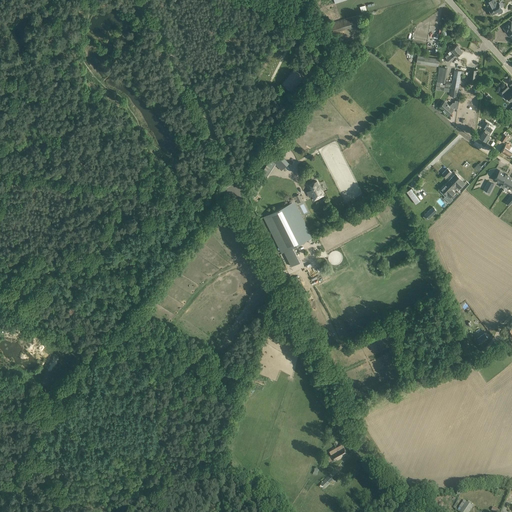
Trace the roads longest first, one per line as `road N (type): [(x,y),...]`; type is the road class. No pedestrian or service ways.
road 1 (track): [(140,0),(354,431),(399,494)]
road 2 (track): [(146,287),(215,198),(253,171),(345,45)]
road 3 (track): [(347,415),(467,363),(511,317)]
road 4 (track): [(345,45),(377,58),(457,129)]
